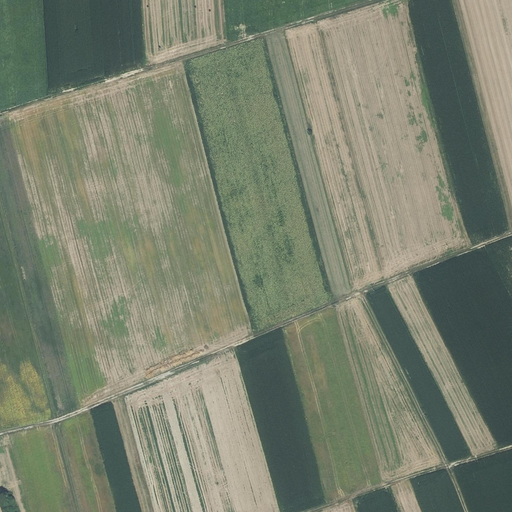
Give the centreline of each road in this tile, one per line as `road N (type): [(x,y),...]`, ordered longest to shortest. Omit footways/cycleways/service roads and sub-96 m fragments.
road 1 (track): [(0,430),(90,406),(511,233)]
road 2 (track): [(0,114),(373,0)]
road 3 (track): [(0,201),(83,511)]
road 4 (track): [(364,291),(470,511)]
road 5 (track): [(310,511),(511,446)]
